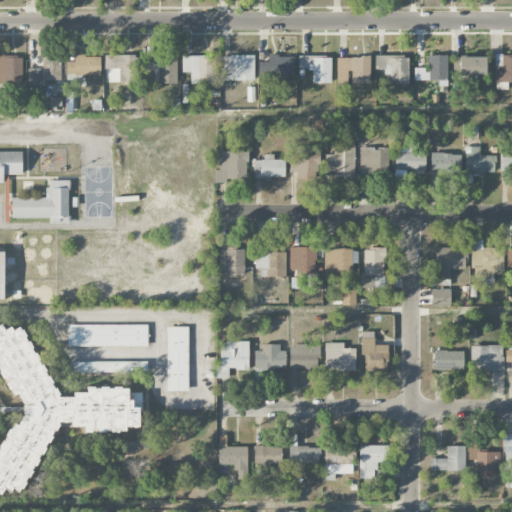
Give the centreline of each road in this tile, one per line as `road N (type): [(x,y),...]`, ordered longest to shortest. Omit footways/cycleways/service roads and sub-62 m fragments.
road 1 (residential): [(511,21),(0,21)]
road 2 (residential): [(412,511),(412,214)]
road 3 (residential): [(511,215),(217,214)]
road 4 (residential): [(511,410),(221,409)]
